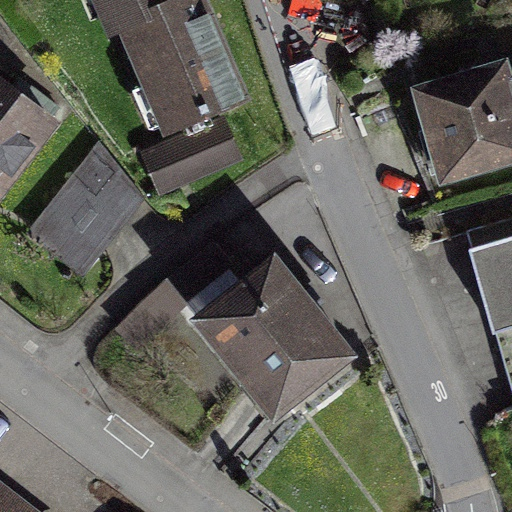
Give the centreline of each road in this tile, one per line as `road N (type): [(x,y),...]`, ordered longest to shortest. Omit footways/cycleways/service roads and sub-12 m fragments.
road 1 (residential): [(278,0),(329,152),(464,463),(470,511)]
road 2 (residential): [(0,362),(196,511)]
